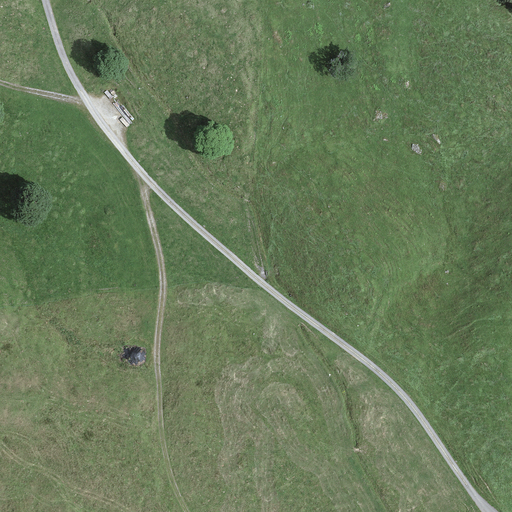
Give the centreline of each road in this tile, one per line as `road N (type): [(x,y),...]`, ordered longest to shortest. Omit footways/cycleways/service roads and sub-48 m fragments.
road 1 (track): [(138,174),(211,244),(393,385),(485,511)]
road 2 (track): [(182,511),(158,423),(161,287),(138,174),(84,103)]
